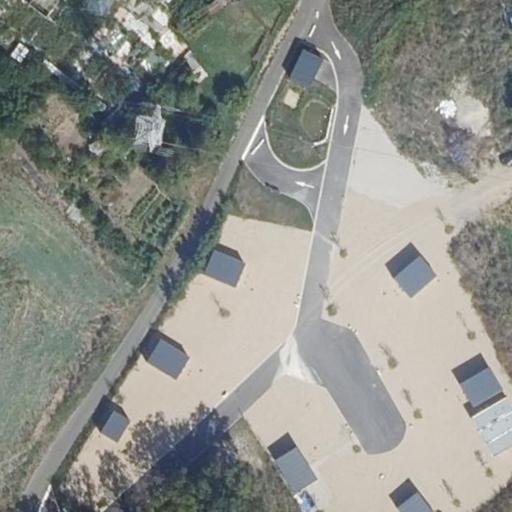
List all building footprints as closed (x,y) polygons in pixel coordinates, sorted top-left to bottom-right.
[(439,104),(457,87),(449,79),(432,96),(439,104)] [(444,113),(465,135),(488,115),(467,92),(444,113)] [(183,118),(137,113),(134,146),(180,151),(183,118)] [(387,115),(365,136),(387,158),(409,138),(387,115)] [(368,193),(348,215),(371,236),(391,214),(368,193)]
